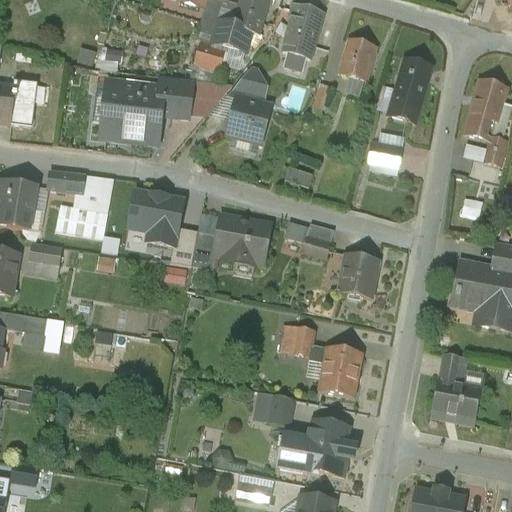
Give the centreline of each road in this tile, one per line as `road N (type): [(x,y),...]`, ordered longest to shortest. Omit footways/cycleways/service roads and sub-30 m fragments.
road 1 (residential): [(427,249),(169,175),(0,154)]
road 2 (residential): [(467,35),(427,249)]
road 3 (residential): [(427,249),(387,452)]
road 4 (residential): [(387,452),(511,475)]
road 5 (residential): [(348,0),(467,35)]
